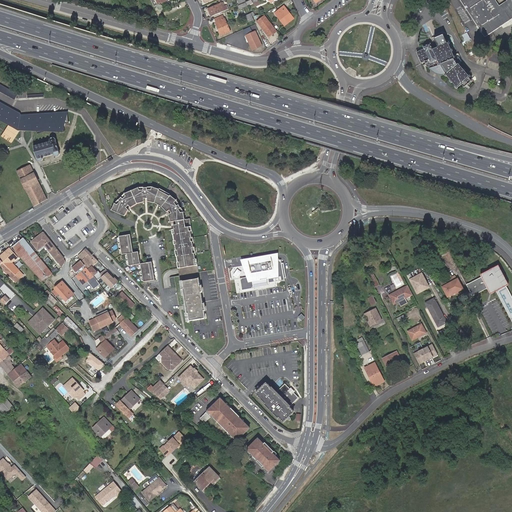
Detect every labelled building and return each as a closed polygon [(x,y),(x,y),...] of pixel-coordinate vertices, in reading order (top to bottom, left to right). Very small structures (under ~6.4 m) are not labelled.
[(502,28),(511,20),(511,17),(504,5),(498,10),(492,0),(460,0),(460,1),(485,39),(502,28)] [(492,0),(498,10),(504,5),(511,17),(511,2),(510,0),(492,0)] [(511,0),(510,0),(511,2),(511,20),(502,28),(503,30),(511,26),(511,0)] [(224,2),(208,9),(211,17),(227,9),(224,2)] [(282,11),(280,9),(274,13),(284,25),(293,18),(285,8),(282,11)] [(155,14),(147,18),(151,25),(159,21),(155,14)] [(215,23),(221,35),(229,31),(224,19),(223,19),(221,16),(214,19),(216,22),(215,23)] [(277,31),(265,17),(258,22),(269,37),(277,31)] [(255,32),(252,33),(246,36),(252,50),(262,46),(255,32)] [(456,61),(455,60),(449,45),(448,45),(445,38),(441,40),(438,41),(437,41),(434,42),(433,43),(436,50),(433,51),(430,44),(423,47),(424,49),(417,52),(422,63),(426,61),(427,64),(427,65),(428,66),(432,69),(431,71),(432,72),(435,71),(438,74),(438,76),(440,76),(441,75),(446,77),(457,89),(462,84),(469,78),(470,76),(460,65),(456,61)] [(485,52),(489,61),(507,66),(500,49),(493,53),(491,49),(485,52)] [(473,82),(469,78),(462,84),(465,88),(467,88),(469,91),(471,88),(469,86),(473,82)] [(0,82),(0,89),(15,98),(18,92),(0,82)] [(68,123),(68,112),(21,115),(21,120),(18,119),(20,113),(0,102),(0,119),(10,125),(2,137),(11,143),(19,130),(64,131),(63,123),(66,123),(68,123)] [(10,125),(0,119),(0,120),(9,126),(2,136),(2,137),(10,125)] [(19,130),(11,143),(12,143),(20,131),(64,131),(19,130)] [(50,142),(33,146),(37,160),(39,162),(42,161),(44,159),(43,157),(54,155),(56,157),(59,156),(60,154),(59,151),(58,151),(56,142),(56,141),(55,140),(55,139),(54,139),(53,138),(52,138),(51,139),(50,140),(50,141),(50,142)] [(45,201),(47,199),(29,166),(17,172),(35,206),(38,205),(45,201)] [(183,269),(196,267),(195,262),(196,261),(196,255),(195,256),(194,250),(195,250),(194,244),(193,244),(193,240),(194,240),(193,234),(192,234),(191,230),(194,230),(192,222),(187,223),(186,216),(183,216),(181,213),(183,212),(181,209),(179,210),(178,206),(179,204),(174,199),(173,200),(163,194),(163,193),(159,191),(156,190),(156,193),(152,193),(152,191),(148,191),(148,193),(144,193),(143,190),(129,195),(130,198),(127,200),(126,199),(123,201),(125,203),(122,205),(119,204),(116,211),(129,217),(133,211),(130,208),(133,206),(135,209),(142,205),(148,204),(149,200),(152,200),(152,204),(158,205),(165,209),(170,215),(173,213),(175,216),(172,218),(174,224),(179,224),(180,227),(176,228),(178,236),(177,236),(178,242),(179,242),(179,246),(178,246),(179,252),(180,252),(181,258),(180,258),(181,264),(182,264),(183,269)] [(53,245),(44,232),(31,242),(37,250),(44,246),(47,249),(53,245)] [(133,235),(122,237),(125,255),(130,254),(132,267),(143,265),(141,253),(136,253),(133,235)] [(35,252),(24,238),(14,246),(25,260),(35,252)] [(66,262),(65,261),(53,245),(47,249),(49,251),(61,268),(64,265),(63,264),(66,262)] [(19,257),(11,248),(11,249),(10,248),(0,256),(0,260),(19,278),(23,274),(12,263),(19,257)] [(99,262),(86,249),(79,256),(83,260),(82,261),(83,263),(97,282),(101,278),(103,277),(99,272),(98,273),(93,268),(99,262)] [(42,282),(51,274),(41,260),(35,252),(25,260),(42,282)] [(241,262),(246,277),(248,277),(246,265),(275,260),(275,261),(278,260),(278,257),(278,253),(241,260),(241,262)] [(0,265),(4,269),(3,270),(16,283),(19,279),(19,278),(0,260),(0,265)] [(248,277),(246,277),(240,279),(242,290),(254,288),(252,281),(267,278),(268,283),(279,281),(284,280),(281,260),(278,260),(275,261),(275,260),(246,265),(248,277)] [(77,273),(82,269),(88,278),(86,280),(94,289),(99,284),(97,282),(83,263),(74,269),(77,273)] [(155,263),(144,265),(146,283),(157,281),(155,263)] [(495,269),(467,284),(473,295),(490,287),(494,285),(496,288),(511,319),(511,294),(511,292),(510,290),(509,288),(508,286),(505,280),(508,278),(498,268),(496,270),(495,269)] [(112,271),(105,278),(115,289),(122,281),(112,271)] [(422,272),(410,278),(418,292),(429,286),(422,272)] [(373,273),(368,275),(375,289),(380,286),(373,273)] [(440,282),(443,288),(454,282),(451,276),(440,282)] [(252,281),(254,288),(268,286),(268,283),(267,278),(252,281)] [(199,280),(184,282),(185,290),(184,290),(188,314),(189,314),(190,320),(205,318),(204,311),(205,311),(204,304),(203,304),(201,293),(202,293),(201,287),(200,287),(199,280)] [(454,282),(443,288),(448,298),(463,290),(458,280),(454,282)] [(59,287),(57,288),(68,300),(74,295),(63,283),(62,284),(59,287)] [(408,285),(403,287),(407,296),(412,294),(408,285)] [(403,287),(389,294),(394,304),(398,301),(405,298),(407,296),(403,287)] [(52,293),(66,310),(72,305),(68,300),(57,288),(52,293)] [(123,297),(121,294),(117,298),(120,300),(119,302),(129,311),(135,305),(125,296),(123,297)] [(2,300),(6,305),(12,299),(7,295),(2,300)] [(377,303),(373,296),(368,298),(372,306),(377,303)] [(446,321),(434,297),(426,302),(437,325),(446,321)] [(43,301),(39,298),(34,304),(37,307),(38,306),(40,304),(43,301)] [(405,298),(398,301),(401,306),(407,303),(405,298)] [(38,316),(37,317),(48,328),(55,321),(43,309),(38,315),(38,316)] [(364,315),(370,326),(381,320),(376,309),(364,315)] [(97,320),(90,324),(95,333),(114,324),(113,322),(116,320),(112,313),(102,318),(101,316),(97,318),(97,320)] [(396,317),(398,321),(406,318),(404,313),(396,317)] [(120,324),(123,321),(126,318),(123,316),(120,318),(117,321),(120,324)] [(35,319),(35,318),(29,324),(41,335),(48,328),(37,317),(35,319)] [(138,330),(126,318),(123,321),(120,324),(132,337),(138,330)] [(69,319),(66,322),(78,336),(82,332),(69,319)] [(24,328),(16,322),(14,325),(21,331),(24,328)] [(62,323),(56,330),(59,333),(62,335),(68,329),(62,323)] [(422,323),(408,330),(412,340),(427,332),(422,323)] [(106,334),(110,337),(113,335),(112,334),(117,330),(115,328),(110,331),(106,334)] [(59,333),(56,330),(47,339),(50,342),(59,333)] [(47,339),(45,337),(39,343),(36,346),(41,350),(50,342),(47,339)] [(55,340),(47,346),(55,357),(57,359),(61,356),(69,349),(69,348),(68,347),(63,341),(59,345),(55,340)] [(107,340),(99,347),(102,350),(100,352),(104,356),(110,351),(112,352),(115,349),(107,340)] [(363,342),(360,344),(364,354),(368,352),(363,342)] [(423,349),(428,359),(437,355),(433,345),(423,349)] [(167,346),(160,353),(163,356),(163,358),(162,359),(162,363),(166,368),(171,363),(175,367),(181,361),(167,346)] [(0,350),(0,361),(8,355),(14,352),(11,348),(6,353),(3,348),(0,350)] [(428,359),(423,349),(414,353),(419,364),(428,359)] [(387,367),(401,359),(397,351),(382,358),(387,367)] [(104,364),(89,353),(86,357),(88,358),(86,361),(99,371),(104,364)] [(0,365),(7,374),(18,365),(15,362),(14,363),(8,355),(0,361),(0,365)] [(7,374),(18,387),(31,377),(27,372),(25,373),(18,365),(7,374)] [(365,370),(372,383),(374,388),(384,383),(382,378),(375,365),(365,370)] [(203,380),(196,372),(195,373),(194,373),(193,372),(193,371),(194,370),(191,367),(179,379),(187,388),(191,385),(191,384),(199,384),(203,380)] [(72,379),(64,386),(74,399),(76,397),(79,400),(85,395),(82,392),(83,391),(72,379)] [(212,380),(198,392),(201,395),(215,384),(212,380)] [(153,388),(158,392),(158,391),(163,387),(164,386),(159,382),(158,384),(153,388)] [(289,391),(290,390),(285,384),(275,393),(266,384),(256,394),(261,399),(260,400),(277,418),(278,417),(283,422),(294,412),(289,407),(298,398),(293,392),(291,394),(289,391)] [(163,387),(158,391),(162,396),(167,391),(163,387)] [(127,397),(121,402),(121,401),(116,405),(128,419),(133,414),(129,410),(140,400),(131,391),(126,396),(127,397)] [(237,441),(250,428),(220,398),(206,411),(237,441)] [(0,404),(0,411),(4,415),(13,407),(6,399),(0,405),(0,404)] [(75,404),(70,408),(74,413),(80,408),(75,404)] [(98,424),(98,423),(92,428),(101,436),(112,426),(104,418),(98,424)] [(165,447),(171,454),(178,448),(178,449),(187,442),(179,433),(165,447)] [(268,472),(280,461),(258,438),(246,449),(268,472)] [(0,462),(0,469),(8,479),(15,473),(22,481),(26,478),(15,465),(12,467),(4,459),(0,462)] [(91,463),(84,470),(87,473),(93,466),(91,463)] [(196,482),(206,494),(216,485),(218,487),(223,483),(210,469),(206,473),(196,482)] [(205,495),(206,494),(196,482),(206,473),(205,472),(194,482),(205,495)] [(159,474),(149,480),(152,484),(161,477),(159,474)] [(157,496),(161,493),(168,488),(161,479),(143,493),(150,502),(157,496)] [(132,480),(129,483),(135,490),(138,488),(132,480)] [(113,482),(94,497),(101,506),(115,495),(116,497),(122,492),(113,482)] [(216,485),(206,494),(209,497),(219,488),(218,487),(216,485)] [(36,489),(28,497),(41,511),(55,511),(56,511),(36,489)]
